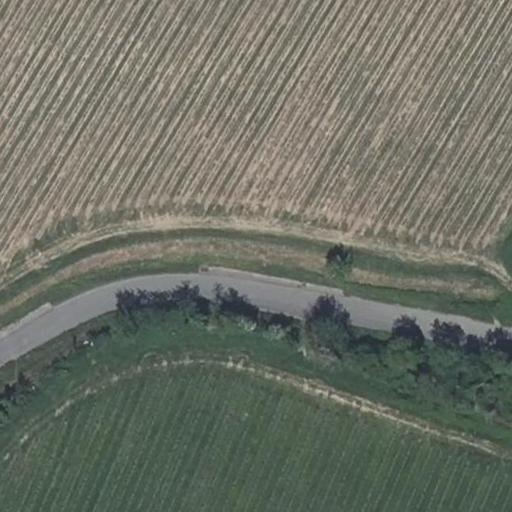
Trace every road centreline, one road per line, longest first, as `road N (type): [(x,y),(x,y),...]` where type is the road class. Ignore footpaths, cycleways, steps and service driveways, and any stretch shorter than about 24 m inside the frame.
road 1 (track): [(511,452),(211,352),(174,350),(128,361),(66,396),(0,462)]
road 2 (tertiary): [(0,345),(109,300),(184,281),(273,290),(511,342)]
